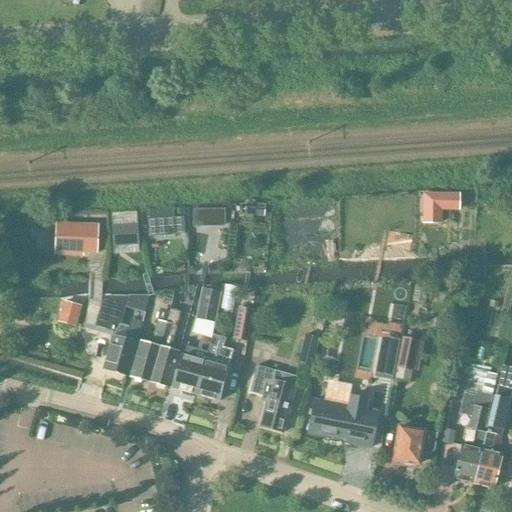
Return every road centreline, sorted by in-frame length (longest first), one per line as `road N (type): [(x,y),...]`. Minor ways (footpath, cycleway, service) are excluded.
road 1 (unclassified): [(127,38),(511,4)]
road 2 (residential): [(0,384),(156,425),(209,451)]
road 3 (residential): [(209,451),(385,511)]
road 4 (unclassified): [(0,47),(127,38)]
